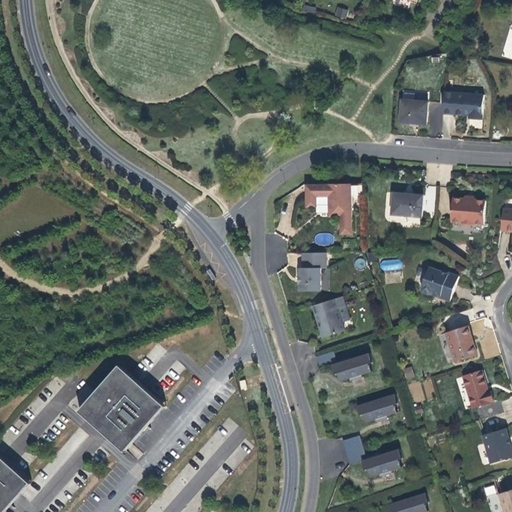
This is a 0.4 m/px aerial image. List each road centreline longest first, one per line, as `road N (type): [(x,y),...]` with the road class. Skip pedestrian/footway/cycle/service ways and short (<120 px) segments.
road 1 (residential): [(511,157),(354,149),(321,156),(280,178),(215,233)]
road 2 (residential): [(27,0),(39,60),(63,104),(107,150),(215,233)]
road 3 (residential): [(215,233),(250,305),(287,435),(285,511)]
